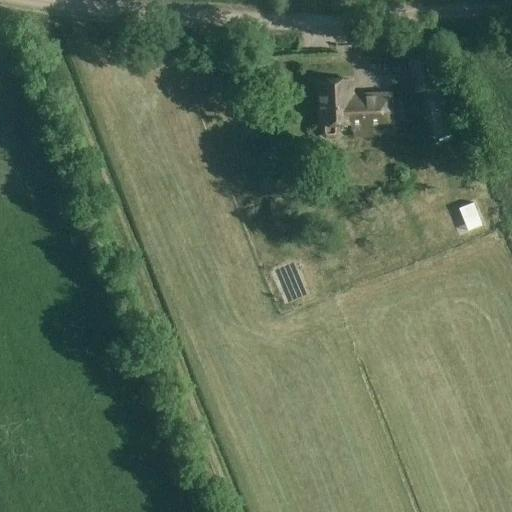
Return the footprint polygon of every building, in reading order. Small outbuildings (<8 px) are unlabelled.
[(405,58),(414,94),(440,87),(431,51),(405,58)] [(195,69),(218,71),(220,56),(196,54),(195,69)] [(239,76),(234,78),(240,95),(252,91),(245,71),(239,74),(239,76)] [(351,96),(351,80),(318,82),(320,125),(351,124),(351,129),(391,127),(390,94),(351,96)] [(469,141),(464,143),(468,156),(474,154),(469,141)]
